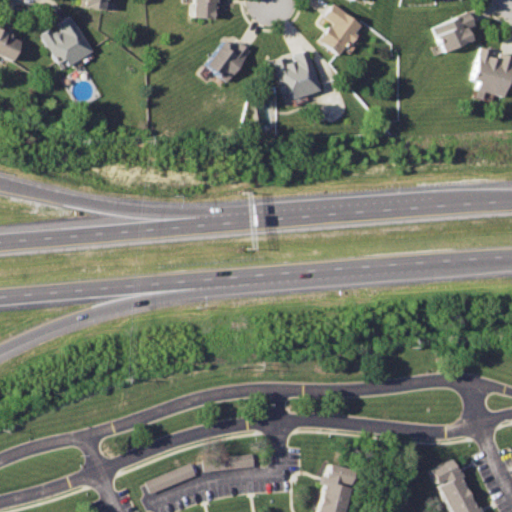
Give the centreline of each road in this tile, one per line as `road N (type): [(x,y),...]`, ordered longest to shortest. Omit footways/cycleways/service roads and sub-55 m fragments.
road 1 (residential): [(0,502),(172,440),(253,423),(325,419),(429,432),(511,415)]
road 2 (residential): [(511,389),(471,381),(357,391),(238,388),(0,455)]
road 3 (motorway): [(511,195),(0,242)]
road 4 (motorway): [(0,295),(511,257)]
road 5 (motorway): [(232,222),(0,177)]
road 6 (motorway): [(0,346),(177,281)]
